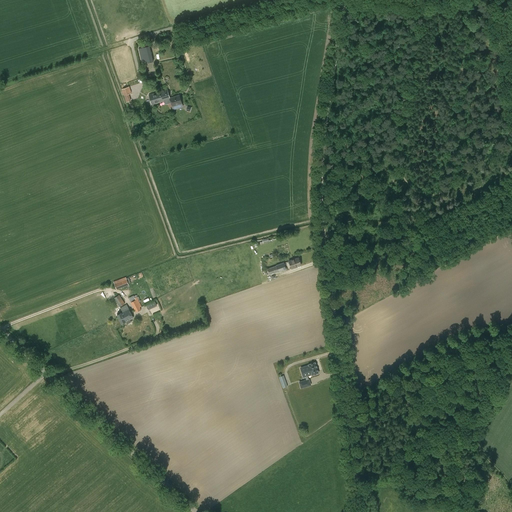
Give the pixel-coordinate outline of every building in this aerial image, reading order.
[(153,61),(150,45),(138,48),(142,64),(153,61)] [(122,89),(126,102),(131,101),(129,94),(131,93),(129,87),(122,89)] [(167,90),(160,92),(161,98),(158,98),(159,103),(164,101),(164,102),(165,103),(166,104),(167,104),(168,104),(169,108),(172,107),(182,104),(179,95),(170,98),(167,90)] [(161,98),(160,92),(149,95),(152,105),(159,103),(158,98),(161,98)] [(299,258),(288,261),(291,268),(301,265),(299,258)] [(283,271),(287,270),(286,267),(286,268),(284,262),(276,265),(276,266),(267,269),(269,274),(278,271),(278,272),(283,270),(283,271)] [(129,277),(126,278),(126,277),(113,282),(116,290),(129,285),(128,283),(130,283),(129,277)] [(120,307),(125,304),(119,295),(114,298),(120,307)] [(141,306),(137,297),(130,300),(136,312),(141,310),(139,307),(141,306)] [(118,314),(117,315),(122,324),(126,321),(127,324),(131,322),(130,319),(133,318),(126,305),(120,308),(122,312),(121,313),(120,311),(117,313),(118,314)] [(318,373),(315,362),(302,367),(304,376),(307,375),(307,378),(302,380),(303,384),(312,380),(311,377),(310,377),(309,375),(314,373),(314,374),(318,373)] [(283,388),(288,386),(283,375),(279,377),(283,388)]
